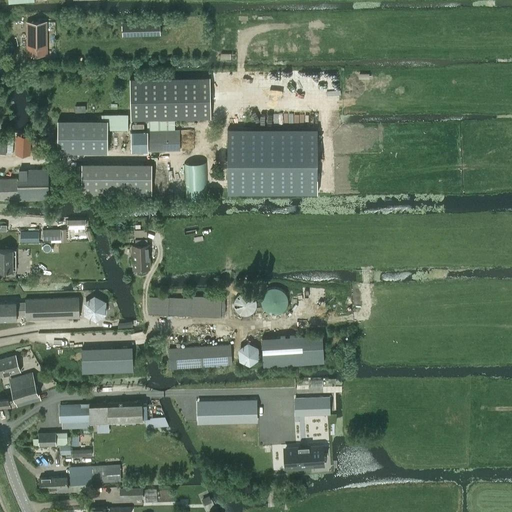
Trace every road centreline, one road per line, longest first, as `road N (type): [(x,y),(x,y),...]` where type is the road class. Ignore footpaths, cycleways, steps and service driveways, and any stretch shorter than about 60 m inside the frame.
road 1 (track): [(366,264),(360,317),(144,322)]
road 2 (track): [(241,63),(239,98),(217,120),(208,153),(43,160)]
road 3 (track): [(511,408),(342,389),(276,391)]
